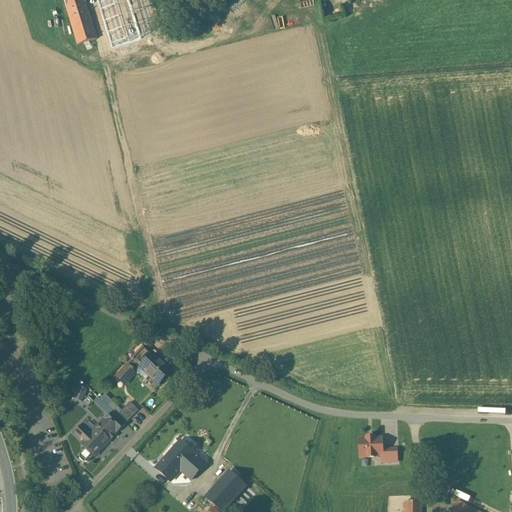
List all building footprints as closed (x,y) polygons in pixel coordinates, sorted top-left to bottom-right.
[(83,0),(63,0),(78,46),(96,41),(83,0)] [(129,0),(97,0),(112,48),(141,39),(129,0)] [(139,30),(148,29),(146,19),(137,21),(139,30)] [(108,173),(123,181),(127,173),(112,165),(108,173)] [(106,175),(101,184),(127,198),(132,189),(106,175)] [(134,231),(139,221),(117,210),(114,215),(124,219),(121,224),(134,231)] [(143,347),(131,360),(132,361),(133,360),(140,368),(145,362),(142,359),(149,352),(143,347)] [(171,372),(153,355),(145,362),(140,368),(158,386),(171,372)] [(132,361),(116,378),(124,385),(140,368),(133,360),(132,361)] [(81,384),(76,397),(86,401),(91,388),(81,384)] [(99,407),(109,418),(104,423),(113,432),(116,434),(130,418),(122,410),(104,392),(88,406),(94,412),(99,407)] [(129,403),(122,410),(130,418),(138,410),(129,403)] [(104,422),(96,430),(106,439),(113,432),(104,423),(104,422)] [(82,427),(74,436),(82,444),(90,436),(87,433),(87,431),(82,427)] [(82,444),(81,445),(86,450),(93,457),(108,441),(106,439),(96,430),(90,436),(82,444)] [(383,437),(358,438),(359,459),(381,458),(384,458),(383,449),(383,437)] [(204,464),(180,442),(156,469),(170,482),(180,470),(190,479),(204,464)] [(384,458),(381,458),(381,465),(399,464),(398,448),(383,449),(384,458)] [(86,450),(85,452),(82,452),(79,455),(79,460),(83,463),(87,463),(93,457),(86,450)] [(229,472),(206,498),(221,511),(224,511),(246,487),(229,472)] [(477,511),(458,502),(452,511),(477,511)] [(421,511),(421,503),(405,503),(404,511),(421,511)]
